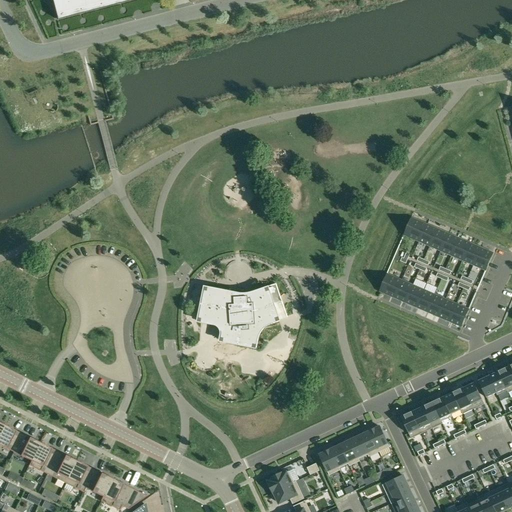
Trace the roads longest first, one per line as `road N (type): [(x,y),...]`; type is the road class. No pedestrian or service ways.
road 1 (unclassified): [(242,0),(36,52),(22,49),(0,7)]
road 2 (tertiary): [(0,373),(212,479)]
road 3 (residential): [(212,479),(381,400)]
road 4 (residential): [(381,400),(432,511)]
